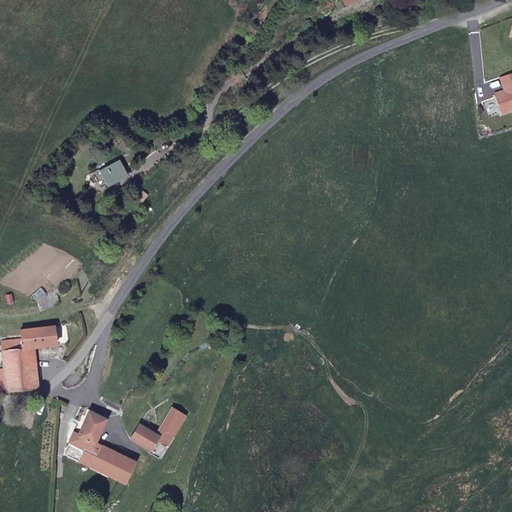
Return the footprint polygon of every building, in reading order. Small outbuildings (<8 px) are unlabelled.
[(347,8),(344,0),(326,0),(327,3),(331,14),(347,8)] [(511,73),(500,78),(505,91),(496,94),(503,114),(511,110),(511,73)] [(129,172),(112,181),(118,193),(135,185),(129,172)] [(61,287),(58,284),(55,289),(54,288),(42,299),(41,299),(37,301),(40,311),(48,309),(59,291),(61,287)] [(52,345),(51,325),(16,328),(15,339),(17,348),(0,349),(0,370),(1,391),(34,388),(30,347),(52,345)] [(0,349),(17,348),(15,339),(0,339),(0,349)] [(170,414),(183,421),(187,413),(174,406),(170,414)] [(108,418),(91,410),(79,436),(92,442),(83,462),(125,485),(136,461),(98,442),(108,418)] [(158,452),(153,450),(152,452),(163,458),(183,421),(170,414),(159,434),(165,438),(158,452)] [(135,440),(146,446),(153,450),(158,452),(165,438),(159,434),(143,426),(135,440)] [(92,442),(79,436),(77,435),(68,456),(82,464),(83,462),(92,442)]
